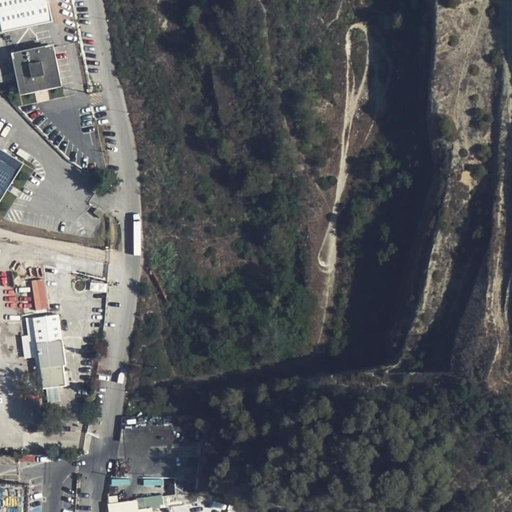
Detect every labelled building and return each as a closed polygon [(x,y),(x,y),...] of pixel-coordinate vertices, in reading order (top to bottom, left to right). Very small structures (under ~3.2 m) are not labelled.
[(52,21),(47,0),(0,0),(0,18),(3,31),(52,21)] [(48,45),(16,52),(17,54),(49,48),(48,45)] [(49,48),(17,54),(17,57),(14,58),(21,89),(24,89),(24,91),(56,84),(56,82),(58,81),(52,50),(49,50),(49,48)] [(61,81),(54,49),(52,50),(58,81),(61,81)] [(21,89),(14,58),(12,58),(19,90),(21,89)] [(56,84),(24,91),(25,94),(57,87),(56,84)] [(0,200),(23,163),(0,148),(0,200)] [(34,310),(47,309),(44,279),(31,280),(34,310)] [(58,314),(33,318),(34,325),(28,326),(29,336),(28,336),(31,357),(35,356),(39,387),(43,386),(43,388),(65,385),(64,371),(63,365),(65,364),(58,314)] [(26,511),(28,484),(0,483),(0,511),(26,511)] [(167,506),(165,496),(136,500),(137,510),(167,506)]
